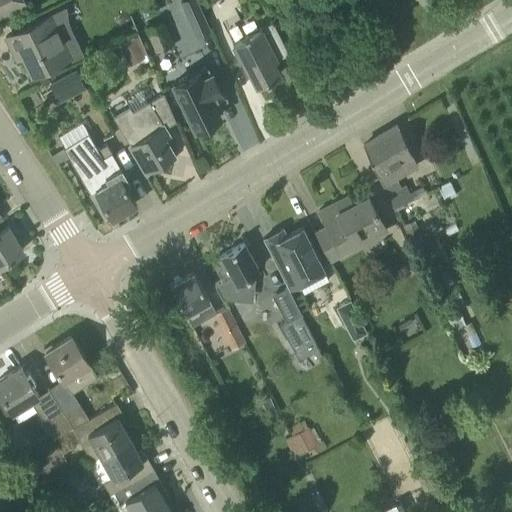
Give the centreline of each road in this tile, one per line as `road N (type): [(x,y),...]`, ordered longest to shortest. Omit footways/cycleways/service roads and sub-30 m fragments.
road 1 (residential): [(89,276),(511,15)]
road 2 (residential): [(221,511),(89,276)]
road 3 (residential): [(89,276),(0,142)]
